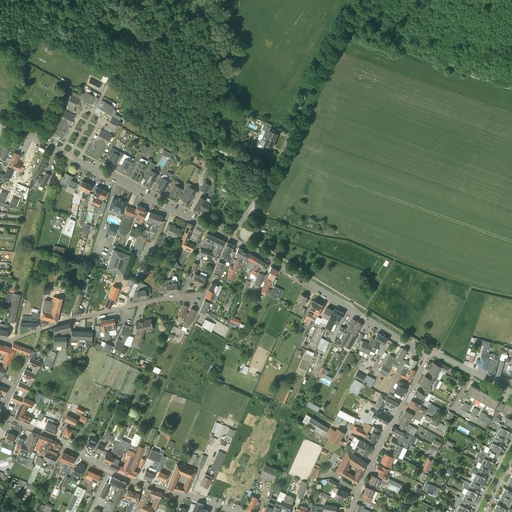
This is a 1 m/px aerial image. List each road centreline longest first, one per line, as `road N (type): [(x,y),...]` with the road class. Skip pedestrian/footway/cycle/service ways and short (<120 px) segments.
road 1 (track): [(248,210),(511,297)]
road 2 (unclassified): [(367,0),(323,57),(282,156),(239,222)]
road 3 (residential): [(230,239),(4,121)]
road 4 (residential): [(429,352),(230,239)]
road 5 (residential): [(0,341),(203,295)]
road 6 (residential): [(348,511),(429,352)]
road 7 (residential): [(234,511),(107,470)]
road 8 (residential): [(107,470),(0,412)]
